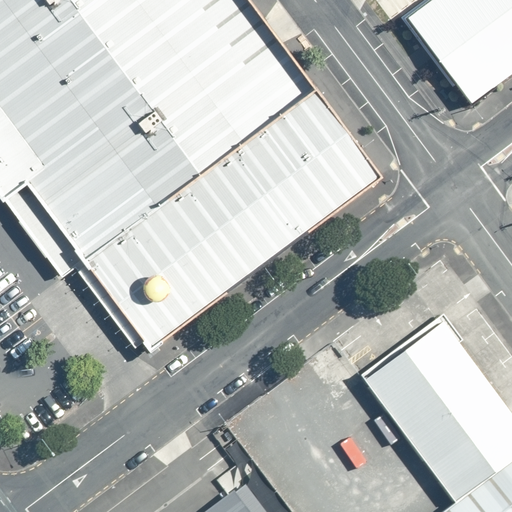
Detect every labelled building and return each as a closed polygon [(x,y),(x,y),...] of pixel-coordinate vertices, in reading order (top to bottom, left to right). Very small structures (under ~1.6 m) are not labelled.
[(0,0),(0,35),(47,0),(0,0)] [(47,0),(0,35),(0,188),(244,8),(237,0),(47,0)] [(511,0),(433,0),(408,19),(474,106),(511,77),(511,0)] [(0,205),(46,269),(69,253),(133,339),(365,170),(244,8),(0,188),(0,205)] [(454,84),(408,22),(398,30),(444,91),(454,84)] [(511,456),(511,416),(439,324),(360,385),(452,503),(511,456)] [(511,511),(511,456),(452,503),(440,511),(511,511)] [(255,511),(231,479),(187,511),(255,511)]
